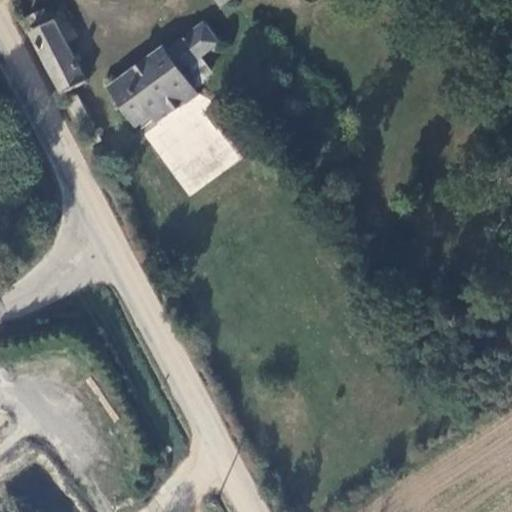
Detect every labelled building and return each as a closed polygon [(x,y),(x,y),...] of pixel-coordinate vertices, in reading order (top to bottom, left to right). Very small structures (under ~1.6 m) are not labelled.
[(211,0),(218,9),(230,0),(211,0)] [(30,38),(62,96),(90,82),(60,23),(54,26),(47,15),(31,24),(37,36),(30,38)] [(111,89),(136,129),(152,118),(192,90),(193,91),(184,76),(220,51),(206,31),(167,56),(165,52),(111,89)] [(192,90),(152,118),(158,128),(199,101),(193,91),(192,90)] [(77,123),(92,117),(81,98),(68,105),(77,123)] [(222,112),(210,120),(219,136),(232,129),(222,112)] [(77,123),(91,149),(105,142),(92,117),(77,123)]
